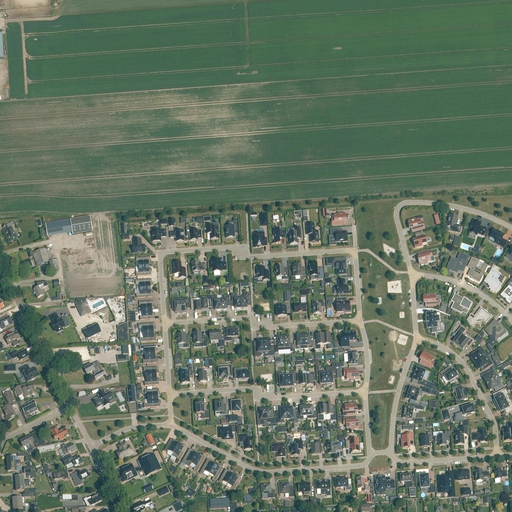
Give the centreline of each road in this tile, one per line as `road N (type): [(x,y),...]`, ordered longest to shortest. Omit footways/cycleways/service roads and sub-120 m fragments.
road 1 (residential): [(354,250),(159,253),(164,323)]
road 2 (residential): [(371,456),(356,466),(258,471),(171,425)]
road 3 (residential): [(360,321),(164,323)]
road 4 (residential): [(364,393),(169,394)]
road 5 (residential): [(511,228),(462,208),(402,204),(397,221),(412,276)]
road 6 (tertiary): [(69,405),(0,267)]
road 7 (residential): [(416,341),(445,348),(466,368),(494,424),(496,456)]
